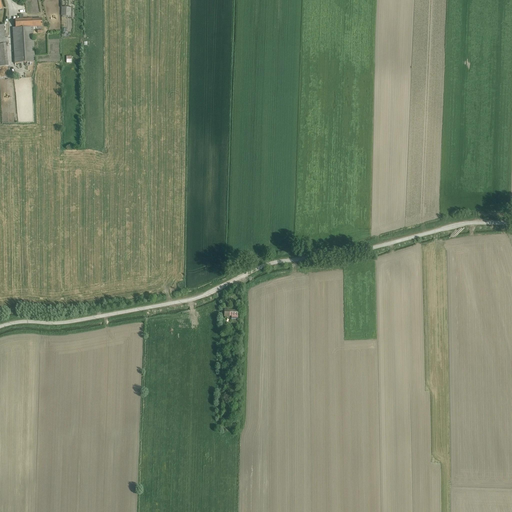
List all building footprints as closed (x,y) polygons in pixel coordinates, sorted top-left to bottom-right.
[(70,17),(71,8),(61,8),(61,17),(70,17)] [(15,28),(12,28),(14,64),(35,62),(33,30),(37,30),(37,33),(42,33),(41,27),(42,27),(42,19),(23,20),(23,15),(19,15),(19,20),(15,20),(15,28)] [(0,44),(6,44),(9,44),(8,38),(5,38),(4,25),(0,25),(0,44)] [(6,44),(0,44),(0,67),(8,66),(6,44)] [(224,310),(224,317),(229,317),(229,316),(231,316),(231,319),(237,320),(238,316),(239,316),(239,311),(229,310),(224,310)]
